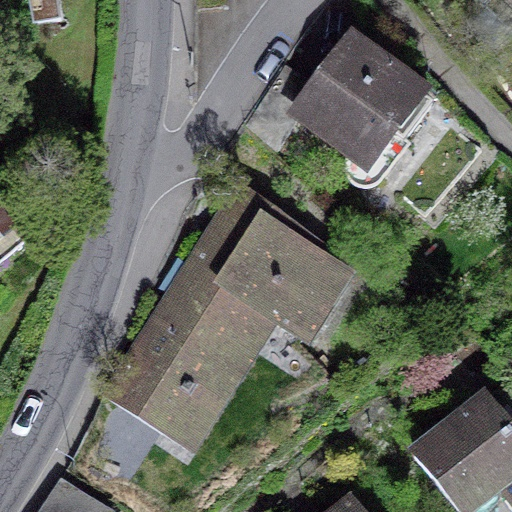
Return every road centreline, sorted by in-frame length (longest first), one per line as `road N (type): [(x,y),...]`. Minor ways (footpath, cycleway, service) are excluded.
road 1 (residential): [(128,216),(0,489)]
road 2 (residential): [(305,0),(128,216)]
road 3 (residential): [(149,0),(128,216)]
